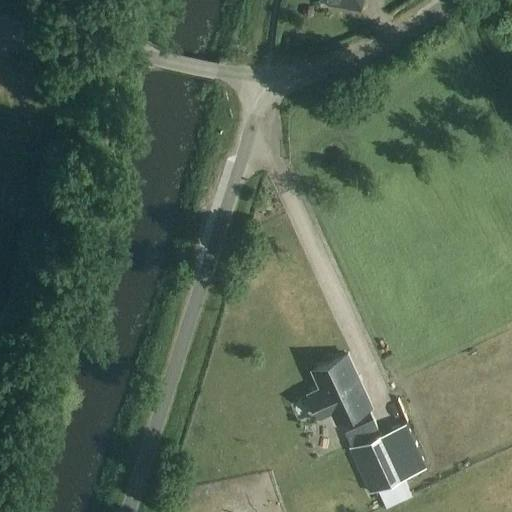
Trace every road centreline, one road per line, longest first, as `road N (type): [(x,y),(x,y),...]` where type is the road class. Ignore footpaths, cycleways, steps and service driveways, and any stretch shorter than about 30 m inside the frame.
road 1 (unclassified): [(128,511),(264,79)]
road 2 (unclassified): [(264,79),(329,72),(467,0)]
road 3 (unclassified): [(0,28),(152,57)]
